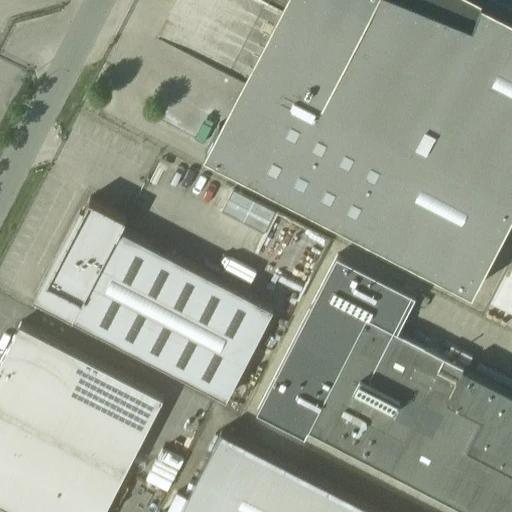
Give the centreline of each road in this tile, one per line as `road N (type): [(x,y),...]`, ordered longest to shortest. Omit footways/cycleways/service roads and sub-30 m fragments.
road 1 (unknown): [(0,295),(193,399),(160,470)]
road 2 (unclassified): [(0,195),(100,0)]
